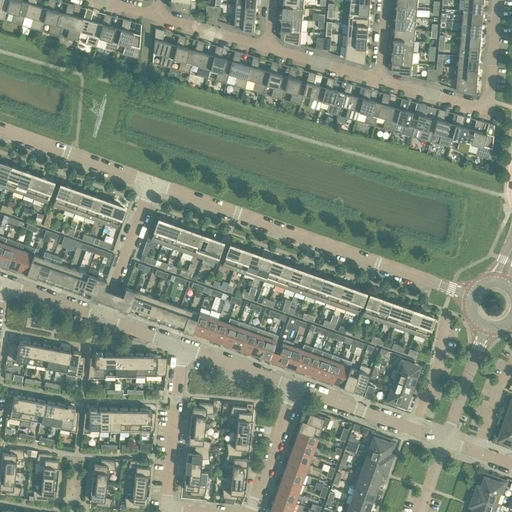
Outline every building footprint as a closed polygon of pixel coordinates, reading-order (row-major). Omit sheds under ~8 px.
[(8,0),(0,0),(0,18),(3,20),(8,0)] [(28,2),(27,2),(19,0),(8,0),(3,20),(21,25),(28,2)] [(46,8),(34,4),(35,0),(28,0),(27,2),(28,2),(21,25),(40,30),(46,8)] [(65,13),(53,10),(55,0),(48,0),(46,8),(40,30),(59,36),(65,13)] [(189,13),(191,0),(190,0),(170,0),(170,8),(189,13)] [(370,13),(371,2),(351,0),(350,12),(370,13)] [(483,12),(484,0),(479,0),(464,0),(463,10),(483,12)] [(84,18),(83,18),(72,15),(75,5),(68,3),(65,13),(59,36),(77,41),(84,18)] [(256,18),(257,6),(237,4),(236,16),(256,18)] [(416,17),(417,6),(397,4),(396,16),(416,17)] [(212,18),(213,6),(206,5),(205,17),(212,18)] [(303,19),(304,8),(284,6),(283,18),(303,19)] [(102,24),(102,23),(90,20),(93,10),(86,8),(83,18),(84,18),(77,41),(96,46),(98,37),(102,24)] [(482,23),(483,12),(463,10),(462,21),(482,23)] [(369,25),(370,13),(350,12),(349,23),(369,25)] [(102,24),(98,37),(106,39),(103,48),(114,51),(121,29),(120,29),(109,25),(112,15),(105,13),(102,23),(102,24)] [(254,32),(256,18),(236,16),(235,26),(254,32)] [(415,29),(416,17),(396,16),(396,27),(415,29)] [(123,18),(120,29),(121,29),(114,51),(138,58),(140,34),(127,31),(130,20),(123,18)] [(303,19),(283,18),(282,29),(302,31),(303,19)] [(481,35),(482,23),(462,21),(462,33),(481,35)] [(368,36),(369,25),(349,23),(348,34),(368,36)] [(176,45),(162,41),(165,30),(155,27),(155,28),(152,62),(170,67),(176,45)] [(415,40),(415,29),(396,27),(395,38),(415,40)] [(302,31),(282,29),(281,39),(300,45),(302,31)] [(480,46),(481,35),(462,33),(461,44),(480,46)] [(195,50),(194,50),(183,47),(186,36),(179,34),(176,45),(170,67),(188,73),(195,50)] [(367,48),(368,36),(348,34),(347,46),(367,48)] [(106,39),(98,37),(96,46),(103,48),(106,39)] [(323,49),(324,37),(317,37),(316,48),(323,49)] [(331,38),(324,37),(323,49),(330,50),(331,38)] [(414,51),(415,40),(395,38),(394,50),(414,51)] [(213,55),(201,52),(204,41),(197,39),(194,50),(195,50),(188,73),(207,78),(213,55)] [(480,57),(480,46),(461,44),(460,55),(480,57)] [(232,61),(232,60),(220,57),(223,47),(216,45),(213,55),(207,78),(226,83),(232,61)] [(365,63),(367,48),(347,46),(346,58),(365,63)] [(250,66),(239,62),(242,52),(235,50),(232,60),(232,61),(226,83),(244,88),(250,66)] [(413,63),(414,51),(394,50),(393,61),(413,63)] [(269,71),(257,68),(260,57),(253,55),(250,66),(244,88),(263,94),(269,71)] [(479,69),(480,57),(460,55),(459,67),(479,69)] [(288,76),(287,76),(276,73),(279,63),(272,61),(269,71),(263,94),(281,99),(288,76)] [(418,63),(413,63),(393,61),(392,71),(411,76),(412,74),(413,74),(415,73),(416,72),(417,71),(418,63)] [(306,82),(294,78),(297,68),(290,66),(287,76),(288,76),(281,99),(300,104),(306,82)] [(478,80),(479,69),(459,67),(458,78),(478,80)] [(441,81),(442,69),(437,69),(435,69),(434,81),(441,81)] [(325,87),(324,87),(313,84),(316,73),(309,71),(306,82),(300,104),(319,110),(325,87)] [(343,92),(331,89),(334,78),(327,77),(324,87),(325,87),(319,110),(337,115),(343,92)] [(476,95),(478,80),(458,78),(457,89),(476,95)] [(362,98),(362,97),(350,94),(353,84),(346,82),(343,92),(337,115),(356,120),(362,98)] [(381,103),(380,103),(369,99),(372,89),(365,87),(362,97),(362,98),(356,120),(374,126),(381,103)] [(399,108),(387,105),(390,94),(383,92),(380,103),(381,103),(374,126),(393,131),(399,108)] [(418,113),(417,113),(406,110),(409,100),(402,98),(399,108),(393,131),(411,136),(418,113)] [(436,119),(424,115),(427,105),(420,103),(417,113),(418,113),(411,136),(430,141),(436,119)] [(455,124),(443,121),(446,110),(439,108),(436,119),(430,141),(449,147),(455,124)] [(473,129),(462,126),(464,116),(457,114),(455,124),(449,147),(467,152),(473,129)] [(476,119),(473,129),(467,152),(491,159),(493,135),(480,131),(483,121),(476,119)] [(0,186),(3,187),(10,166),(0,163),(0,186)] [(13,191),(21,170),(10,166),(3,187),(13,191)] [(23,195),(31,173),(21,170),(13,191),(23,195)] [(33,198),(41,177),(31,173),(23,195),(33,198)] [(52,181),(41,177),(33,198),(45,202),(51,186),(50,186),(52,181)] [(64,209),(72,188),(61,184),(59,189),(58,189),(53,205),(64,209)] [(74,213),(82,192),(72,188),(64,209),(74,213)] [(84,216),(92,195),(82,192),(74,213),(84,216)] [(95,220),(102,199),(92,195),(84,216),(95,220)] [(105,224),(112,202),(102,199),(95,220),(105,224)] [(123,206),(112,202),(105,224),(116,228),(122,212),(121,211),(123,206)] [(162,244),(170,223),(159,219),(157,224),(156,224),(150,240),(162,244)] [(172,248),(180,226),(170,223),(162,244),(172,248)] [(182,251),(190,230),(180,226),(172,248),(182,251)] [(193,255),(200,234),(190,230),(182,251),(193,255)] [(203,258),(210,237),(200,234),(193,255),(203,258)] [(221,241),(210,237),(203,258),(201,262),(213,266),(220,247),(219,246),(221,241)] [(16,242),(6,238),(0,255),(0,262),(7,266),(16,242)] [(99,239),(97,245),(109,249),(111,243),(99,239)] [(26,245),(16,242),(7,266),(17,269),(26,245)] [(234,269),(241,248),(230,244),(229,250),(228,249),(222,265),(234,269)] [(35,248),(26,245),(17,269),(26,272),(27,272),(34,253),(35,248)] [(244,273),(251,252),(241,248),(234,269),(244,273)] [(53,255),(44,252),(42,257),(35,277),(44,280),(53,255)] [(254,277),(261,256),(251,252),(244,273),(254,277)] [(34,253),(27,272),(26,272),(26,274),(35,277),(42,257),(34,254),(34,253)] [(62,258),(53,255),(44,280),(53,283),(60,264),(62,258)] [(143,261),(155,265),(157,259),(145,255),(143,261)] [(264,280),(272,259),(261,256),(254,277),(264,280)] [(274,284),(282,263),(272,259),(264,280),(274,284)] [(284,287),(292,266),(282,263),(274,284),(284,287)] [(69,267),(60,264),(53,283),(62,287),(69,267)] [(295,291),(302,270),(292,266),(284,287),(295,291)] [(78,270),(69,267),(62,287),(71,290),(78,270)] [(87,273),(78,270),(71,290),(80,293),(87,273)] [(305,295),(312,274),(302,270),(295,291),(305,295)] [(96,277),(87,273),(80,293),(89,296),(96,277)] [(315,298),(323,277),(312,274),(305,295),(315,298)] [(106,280),(96,277),(89,296),(109,303),(113,292),(103,288),(106,280)] [(325,302),(333,281),(323,277),(315,298),(325,302)] [(335,306),(343,285),(333,281),(325,302),(335,306)] [(346,309),(353,288),(343,285),(335,306),(346,309)] [(116,293),(113,292),(109,303),(112,304),(128,310),(129,309),(128,309),(135,290),(125,287),(122,295),(116,293)] [(365,292),(353,288),(346,309),(357,313),(365,292)] [(277,300),(281,291),(276,289),(273,299),(277,300)] [(144,294),(135,290),(128,309),(129,309),(128,310),(137,313),(144,294)] [(153,297),(144,294),(137,313),(146,317),(153,297)] [(373,319),(381,298),(369,294),(362,315),(373,319)] [(162,300),(153,297),(146,317),(155,320),(162,300)] [(384,323),(391,302),(381,298),(373,319),(384,323)] [(171,303),(162,300),(155,320),(164,323),(171,303)] [(394,326),(401,305),(391,302),(384,323),(394,326)] [(180,306),(171,303),(164,323),(173,326),(180,306)] [(404,330),(411,309),(401,305),(394,326),(404,330)] [(189,310),(180,306),(173,326),(182,329),(189,310)] [(414,334),(422,313),(411,309),(404,330),(414,334)] [(198,313),(189,310),(182,329),(192,333),(192,331),(199,311),(198,311),(198,313)] [(199,311),(192,331),(201,335),(208,316),(199,313),(199,311)] [(220,314),(210,311),(208,316),(201,335),(211,338),(218,320),(220,314)] [(432,316),(422,313),(414,334),(426,338),(431,322),(430,322),(432,316)] [(239,321),(230,318),(228,323),(237,327),(239,321)] [(227,323),(218,320),(211,338),(221,342),(227,323)] [(249,324),(239,321),(237,327),(230,345),(240,348),(249,324)] [(228,323),(227,323),(221,342),(230,345),(237,327),(228,323)] [(258,328),(249,324),(240,348),(250,352),(258,328)] [(268,331),(258,328),(250,352),(259,355),(268,331)] [(278,335),(268,331),(259,355),(272,360),(275,361),(278,354),(275,353),(272,352),(278,335)] [(293,342),(283,339),(278,354),(275,361),(285,364),(292,346),(293,342)] [(26,363),(30,341),(22,340),(22,341),(19,340),(18,343),(8,341),(6,359),(26,363)] [(36,364),(40,343),(30,341),(26,363),(26,362),(36,364)] [(45,369),(50,345),(40,343),(36,364),(45,366),(45,369)] [(313,347),(303,344),(301,350),(295,368),(304,371),(313,347)] [(55,371),(60,347),(50,345),(45,369),(55,371)] [(301,350),(292,346),(285,364),(295,368),(301,350)] [(65,372),(70,349),(60,347),(55,371),(65,372)] [(323,351),(313,347),(304,371),(314,375),(323,351)] [(409,348),(407,354),(419,358),(421,352),(409,348)] [(70,349),(65,372),(82,376),(84,355),(80,354),(80,352),(70,350),(70,349)] [(332,354),(323,351),(314,375),(324,378),(332,354)] [(105,376),(105,352),(104,353),(94,353),(94,356),(90,356),(88,376),(105,376)] [(115,377),(115,353),(105,352),(105,376),(115,377)] [(125,377),(125,353),(115,353),(115,377),(125,377)] [(135,377),(135,353),(125,353),(125,377),(135,377)] [(145,377),(146,353),(135,353),(135,377),(145,377)] [(153,353),(146,353),(145,377),(146,377),(146,375),(165,375),(167,357),(156,357),(156,354),(153,354),(153,353)] [(342,358),(332,354),(324,378),(333,382),(340,363),(342,358)] [(401,360),(398,370),(415,376),(419,365),(414,363),(414,364),(401,360)] [(349,366),(340,363),(333,382),(342,385),(343,385),(350,365),(349,365),(349,366)] [(370,367),(360,364),(358,370),(351,390),(361,393),(370,367)] [(351,365),(350,365),(343,385),(342,385),(342,386),(351,390),(358,370),(350,367),(351,365)] [(412,385),(415,376),(398,370),(394,379),(412,385)] [(408,395),(412,385),(394,379),(391,388),(388,388),(408,395)] [(367,385),(363,397),(370,399),(374,387),(367,385)] [(404,406),(408,395),(388,388),(384,401),(396,405),(397,402),(400,403),(400,404),(404,406)] [(20,420),(24,396),(17,395),(17,396),(13,395),(13,398),(8,397),(6,415),(9,416),(9,418),(20,420)] [(30,422),(34,398),(24,396),(20,420),(30,422)] [(40,421),(44,400),(34,398),(30,422),(31,419),(40,421)] [(50,425),(54,402),(44,400),(40,421),(50,422),(49,425),(50,425)] [(60,427),(64,404),(54,402),(50,425),(60,427)] [(190,425),(204,426),(212,427),(212,425),(205,423),(206,413),(213,413),(213,414),(214,414),(213,404),(199,402),(198,407),(192,407),(190,425)] [(65,404),(64,404),(60,427),(76,430),(78,410),(74,409),(75,407),(64,405),(65,404)] [(237,416),(236,430),(250,431),(252,413),(246,412),(246,407),(232,406),(229,415),(230,416),(230,414),(237,416)] [(99,431),(99,407),(99,408),(89,408),(89,411),(84,411),(82,431),(99,431)] [(109,431),(110,407),(99,407),(99,431),(109,431)] [(119,432),(120,408),(110,407),(109,431),(119,432)] [(130,432),(130,408),(120,408),(119,432),(130,432)] [(140,432),(140,408),(130,408),(130,432),(140,432)] [(147,408),(140,408),(140,432),(150,432),(150,430),(154,430),(155,412),(151,412),(150,409),(147,409),(147,408)] [(302,419),(321,426),(326,428),(330,419),(306,410),(302,419)] [(302,419),(299,429),(300,430),(319,436),(319,435),(318,434),(321,426),(302,419)] [(511,431),(511,421),(506,419),(502,429),(511,431)] [(354,423),(352,429),(358,431),(360,425),(354,423)] [(203,440),(204,426),(190,425),(188,443),(194,444),(194,448),(208,450),(211,441),(210,440),(210,442),(203,440)] [(299,429),(296,438),(314,445),(317,436),(319,436),(300,430),(299,429)] [(511,446),(511,431),(502,429),(498,440),(503,441),(504,440),(507,442),(506,444),(511,446)] [(248,449),(250,431),(236,430),(235,443),(227,443),(227,442),(227,452),(242,453),(242,449),(248,449)] [(372,433),(367,446),(370,447),(390,454),(395,441),(372,433)] [(296,438),(292,448),(311,454),(314,445),(296,438)] [(392,454),(390,454),(370,447),(367,446),(364,455),(367,456),(388,464),(392,454)] [(3,452),(1,470),(15,472),(16,459),(24,458),(23,449),(9,448),(9,453),(3,452)] [(209,460),(208,450),(194,448),(194,453),(188,452),(186,471),(200,472),(201,459),(208,458),(208,460),(209,460)] [(292,448),(289,457),(307,464),(311,454),(292,448)] [(241,458),(242,453),(227,452),(225,461),(226,460),(233,462),(231,475),(245,477),(247,458),(241,458)] [(44,463),(42,477),(56,478),(58,460),(52,459),(53,454),(38,453),(36,461),(44,463)] [(385,474),(388,464),(367,456),(363,466),(381,472),(381,473),(385,474)] [(289,457),(285,467),(304,473),(307,464),(289,457)] [(94,463),(92,482),(106,483),(107,470),(115,469),(115,460),(100,459),(100,464),(94,463)] [(135,471),(134,484),(148,485),(150,467),(144,466),(144,461),(130,460),(128,468),(135,471)] [(377,482),(381,473),(381,472),(363,466),(358,464),(354,474),(360,476),(377,482)] [(285,467),(282,477),(300,483),(304,473),(285,467)] [(13,485),(15,472),(1,470),(0,477),(0,488),(5,489),(4,494),(19,496),(21,487),(13,485)] [(198,485),(200,472),(186,471),(184,489),(190,490),(189,495),(204,496),(206,486),(205,487),(198,485)] [(484,473),(479,485),(479,486),(499,493),(502,494),(506,481),(484,473)] [(243,495),(245,477),(231,475),(230,489),(223,489),(223,488),(222,488),(223,498),(237,499),(238,494),(243,495)] [(374,491),(377,482),(360,476),(356,485),(374,491)] [(54,496),(56,478),(42,477),(41,490),(33,490),(34,499),(48,501),(48,496),(54,496)] [(282,477),(279,486),(297,493),(300,483),(282,477)] [(105,496),(106,483),(92,482),(90,500),(96,501),(96,506),(110,507),(112,499),(105,496)] [(146,504),(148,485),(134,484),(133,497),(125,498),(125,503),(125,507),(128,507),(140,508),(140,503),(146,504)] [(370,501),(374,491),(356,485),(353,495),(370,501)] [(496,502),(499,493),(479,486),(479,485),(478,485),(474,495),(496,502)] [(279,486),(275,496),(293,502),(297,493),(279,486)] [(367,511),(370,501),(353,495),(350,504),(367,511)] [(492,511),(496,502),(474,495),(471,505),(475,506),(492,511)] [(271,509),(269,511),(270,511),(277,511),(278,508),(288,511),(295,511),(298,504),(293,502),(275,496),(271,509)] [(366,511),(367,511),(350,504),(346,503),(343,511),(366,511)]
